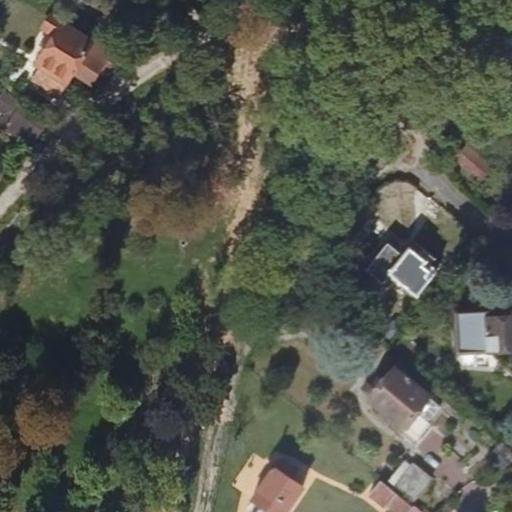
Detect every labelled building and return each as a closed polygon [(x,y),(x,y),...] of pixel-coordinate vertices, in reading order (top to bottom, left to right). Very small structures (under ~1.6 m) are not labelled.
[(123,57),(50,11),(41,26),(53,34),(34,63),(39,66),(32,78),(57,94),(71,72),(89,83),(100,67),(113,75),(123,58),(123,57)] [(0,83),(0,113),(6,119),(21,102),(0,83)] [(511,93),(504,90),(499,99),(511,105),(511,93)] [(31,142),(40,129),(16,112),(7,125),(31,142)] [(479,177),(491,164),(469,143),(457,155),(479,177)] [(418,297),(445,264),(425,249),(421,254),(411,248),(391,272),(408,286),(404,291),(413,298),(416,295),(418,297)] [(332,282),(342,269),(333,262),(324,274),(332,282)] [(511,350),(511,315),(511,316),(511,308),(459,312),(462,354),(511,350)] [(414,359),(421,349),(405,337),(398,345),(414,359)] [(418,411),(432,395),(406,373),(410,368),(402,361),(398,366),(396,366),(377,388),(369,381),(364,386),(391,410),(389,412),(419,438),(432,423),(418,411)] [(289,511),(307,486),(292,476),(296,469),(282,459),(255,498),(265,505),(260,511),(289,511)] [(418,502),(436,480),(417,464),(399,486),(418,502)] [(401,511),(410,511),(415,506),(384,481),(373,494),(389,507),(392,504),(401,511)]
